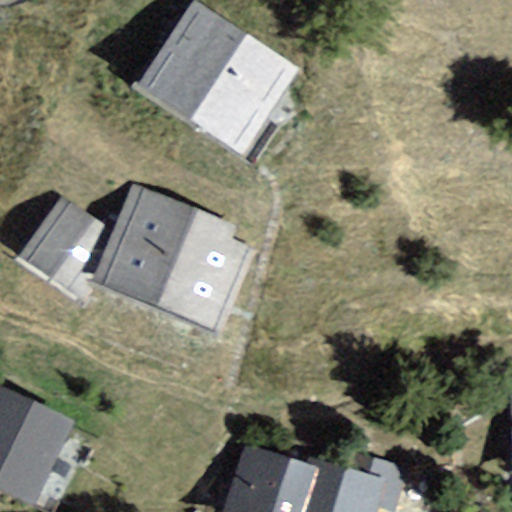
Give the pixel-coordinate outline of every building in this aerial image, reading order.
[(281,76),(177,7),(114,100),(219,170),(281,76)] [(223,231),(119,185),(69,298),(196,354),(237,264),(213,253),(223,231)] [(89,240),(45,205),(0,259),(0,277),(35,306),(89,240)] [(511,370),(502,371),(506,488),(511,487),(511,370)] [(59,420),(0,392),(0,489),(21,499),(59,420)] [(316,511),(331,473),(234,436),(204,511),(316,511)]
